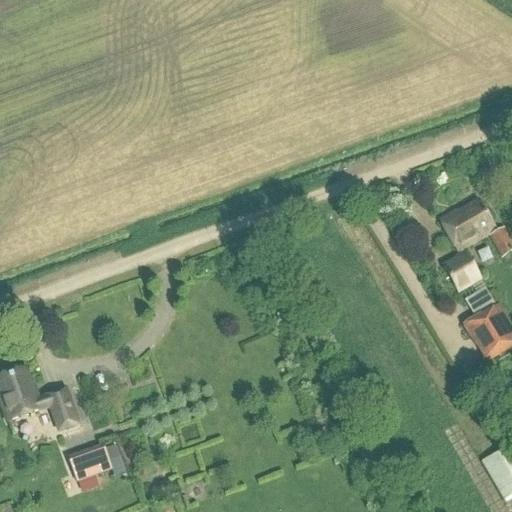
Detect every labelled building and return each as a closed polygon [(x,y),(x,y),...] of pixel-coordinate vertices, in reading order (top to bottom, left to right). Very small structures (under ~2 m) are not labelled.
[(496,236),(480,208),(459,220),(456,215),(440,225),(457,255),(457,254),(460,259),(443,270),(458,296),(480,282),(462,251),(488,236),(502,260),(511,254),(511,248),(502,232),(496,236)] [(511,333),(498,311),(496,312),(467,330),(486,361),(511,345),(511,333)] [(88,369),(79,375),(91,395),(101,389),(88,369)] [(33,398),(24,371),(0,379),(0,399),(1,402),(0,402),(0,407),(6,424),(49,409),(58,434),(76,427),(64,391),(37,401),(35,397),(33,398)] [(511,424),(511,391),(511,390),(497,399),(511,424)] [(71,481),(109,466),(101,446),(63,460),(71,481)] [(507,507),(511,503),(511,448),(483,465),(507,507)]
